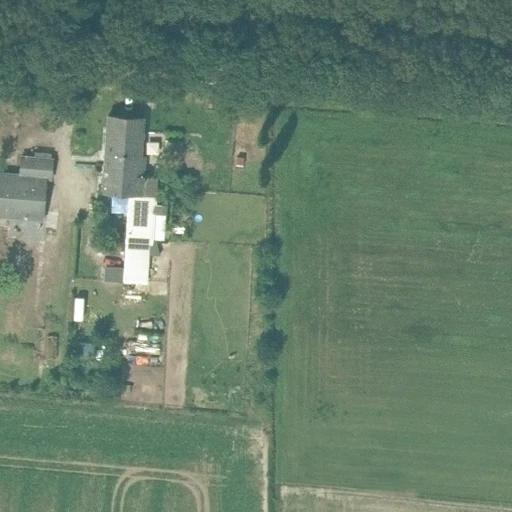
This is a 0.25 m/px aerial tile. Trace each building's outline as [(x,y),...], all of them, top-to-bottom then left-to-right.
[(107,135),(103,193),(129,195),(143,195),(156,196),(157,177),(144,177),(145,155),(141,155),(144,118),(108,115),(107,135)] [(174,151),(173,161),(184,162),(196,163),(197,154),(174,151)] [(0,216),(42,220),(46,178),(50,179),(51,159),(21,157),(20,175),(0,173),(0,216)] [(173,161),(172,171),(195,173),(196,163),(184,162),(173,161)] [(143,195),(129,195),(124,281),(148,283),(150,244),(154,245),(157,196),(156,196),(143,195)] [(112,231),(111,248),(123,248),(125,232),(112,231)] [(119,280),(119,266),(104,267),(104,281),(119,280)]
